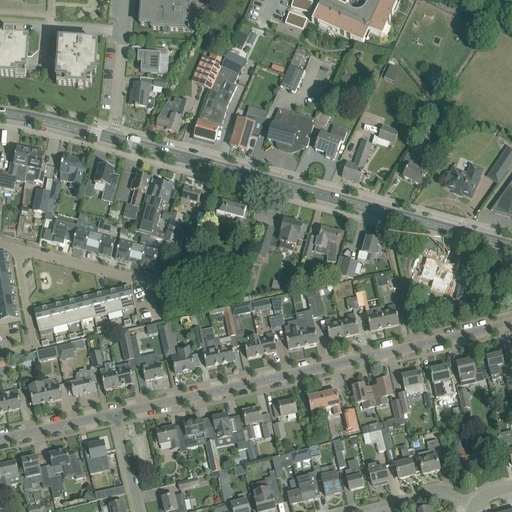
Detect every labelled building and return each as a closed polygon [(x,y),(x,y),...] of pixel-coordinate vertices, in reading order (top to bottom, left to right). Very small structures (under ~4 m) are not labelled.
[(141,0),(140,26),(151,27),(151,30),(163,31),(163,28),(169,28),(169,31),(183,32),(184,23),(188,23),(188,28),(196,29),(209,4),(208,4),(207,6),(190,5),(191,3),(190,3),(190,5),(185,5),(185,0),(141,0)] [(325,0),(324,3),(321,2),(312,23),(320,26),(320,24),(338,32),(337,34),(363,45),(364,41),(363,41),(367,32),(382,38),(383,37),(381,36),(384,28),(386,29),(393,14),(391,13),(396,0),(366,0),(366,1),(366,3),(366,6),(365,8),(363,10),(361,11),(359,12),(357,12),(354,12),(352,11),(350,10),(347,6),(349,0),(325,0)] [(16,30),(4,29),(4,30),(5,30),(5,34),(2,33),(1,39),(0,38),(0,76),(26,78),(28,41),(18,40),(18,34),(15,34),(15,30),(16,30)] [(85,39),(73,38),(74,38),(73,43),(60,42),(57,85),(91,88),(92,76),(95,77),(97,45),(83,44),(84,39),(85,39)] [(166,56),(167,51),(155,50),(155,55),(138,54),(137,64),(141,64),(141,74),(159,75),(161,56),(166,56)] [(295,94),(305,72),(298,69),(305,54),(297,51),(290,66),(280,88),(295,94)] [(203,72),(197,85),(197,86),(210,91),(225,59),(212,53),(209,59),(203,57),(197,69),(203,72)] [(197,129),(194,139),(214,144),(218,129),(221,129),(227,109),(237,88),(234,86),(238,77),(238,76),(239,77),(246,63),(228,54),(226,59),(225,59),(210,91),(204,110),(200,123),(198,123),(197,129)] [(167,83),(156,82),(155,88),(167,90),(167,83)] [(148,100),(148,98),(149,94),(150,94),(151,86),(135,84),(133,95),(131,95),(130,106),(135,107),(135,108),(137,108),(137,107),(147,108),(149,111),(151,111),(153,109),(154,101),(148,100)] [(160,117),(156,127),(165,130),(165,131),(177,135),(182,120),(187,121),(189,115),(190,112),(192,106),(182,102),(178,111),(166,107),(159,117),(160,117)] [(325,127),(331,114),(329,113),(332,107),(328,105),(319,124),(325,127)] [(272,126),(268,141),(281,146),(280,150),(292,153),(295,151),(297,146),(308,149),(315,121),(279,111),(272,126)] [(235,131),(230,147),(246,152),(251,135),(259,137),(265,121),(256,118),(247,116),(245,122),(240,121),(237,131),(235,131)] [(394,145),(398,132),(382,127),(378,140),(394,145)] [(317,146),(315,151),(327,155),(326,158),(334,161),(337,152),(341,141),(344,142),(348,132),(339,129),(336,139),(330,137),(321,134),(317,144),(316,146),(317,146)] [(362,169),(371,146),(362,143),(353,167),(347,164),(342,179),(359,184),(359,183),(362,184),(364,178),(362,177),(362,175),(364,169),(362,169)] [(409,155),(416,158),(420,150),(414,147),(409,155)] [(498,184),(511,162),(511,151),(508,149),(489,178),(498,184)] [(0,189),(14,192),(16,182),(24,184),(27,169),(31,152),(17,150),(15,159),(12,158),(9,174),(0,171),(0,189)] [(31,152),(27,169),(36,171),(34,182),(42,184),(46,165),(43,165),(45,155),(31,152)] [(80,184),(81,181),(83,171),(80,170),(81,162),(63,158),(60,173),(60,181),(71,183),(72,182),(80,184)] [(107,166),(106,167),(105,167),(99,165),(94,184),(106,187),(102,201),(112,204),(116,188),(118,181),(119,177),(113,175),(115,170),(113,169),(112,167),(107,166)] [(426,175),(430,168),(424,165),(420,172),(409,166),(408,169),(403,177),(420,187),(426,175)] [(478,181),(482,171),(473,167),(468,178),(462,175),(461,173),(453,170),(451,175),(449,174),(446,175),(444,177),(444,179),(445,182),(448,183),(445,188),(471,199),(479,181),(478,181)] [(147,189),(150,179),(137,176),(135,182),(133,182),(130,191),(134,192),(130,206),(127,205),(123,218),(135,221),(138,208),(139,208),(142,194),(146,195),(147,189)] [(511,181),(491,212),(511,217),(511,181)] [(59,203),(62,185),(52,183),(52,186),(51,186),(50,192),(51,192),(49,201),(59,203)] [(167,205),(173,185),(165,183),(164,186),(156,183),(151,198),(146,197),(136,233),(164,241),(166,235),(161,234),(159,230),(157,229),(162,211),(162,212),(165,204),(167,205)] [(198,205),(199,203),(201,193),(184,188),(184,189),(182,188),(181,194),(183,195),(180,205),(186,207),(188,202),(198,205)] [(45,214),(48,204),(50,194),(38,192),(33,212),(45,214)] [(251,221),(246,220),(247,214),(245,214),(246,209),(219,202),(216,213),(237,218),(236,224),(247,228),(246,230),(253,234),(259,224),(252,220),(251,221)] [(45,215),(33,212),(31,220),(23,218),(21,232),(23,232),(22,234),(36,238),(36,234),(41,235),(45,215)] [(172,214),(165,242),(176,245),(183,217),(172,214)] [(77,232),(72,249),(86,253),(86,249),(92,251),(96,236),(98,230),(98,229),(84,225),(86,216),(80,215),(75,232),(77,232)] [(98,229),(98,230),(104,231),(107,221),(101,220),(98,229)] [(60,246),(64,247),(65,242),(71,244),(76,226),(56,221),(53,232),(46,230),(43,239),(49,241),(49,242),(60,245),(60,246)] [(283,232),(280,243),(295,247),(296,248),(299,237),(302,238),(304,231),(304,229),(302,228),(302,226),(284,221),(281,231),(281,232),(283,232)] [(264,260),(274,231),(264,228),(255,257),(256,258),(254,263),(260,265),(261,259),(264,260)] [(337,245),(338,244),(340,234),(322,229),(319,240),(317,240),(315,247),(331,251),(327,257),(327,263),(335,264),(335,259),(336,246),(337,245)] [(142,235),(141,242),(148,244),(149,237),(142,235)] [(96,236),(92,251),(98,252),(98,256),(111,259),(115,241),(96,236)] [(309,260),(315,239),(308,237),(303,258),(309,260)] [(379,258),(381,249),(377,248),(379,241),(366,238),(364,247),(362,254),(368,255),(366,262),(373,264),(374,257),(379,258)] [(135,262),(139,247),(120,242),(115,260),(128,264),(129,260),(135,262)] [(158,253),(139,247),(135,262),(141,264),(140,267),(154,271),(158,253)] [(0,266),(10,265),(8,254),(0,255),(0,266)] [(354,276),(357,263),(339,259),(336,271),(335,276),(344,278),(352,280),(353,276),(354,276)] [(453,276),(435,266),(436,263),(426,259),(424,268),(423,268),(420,275),(433,279),(432,281),(441,285),(442,283),(448,286),(453,276)] [(0,266),(0,278),(11,276),(10,265),(0,266)] [(169,279),(186,282),(188,274),(171,271),(169,279)] [(0,289),(13,287),(11,276),(0,278),(0,289)] [(377,278),(379,286),(387,285),(385,276),(377,278)] [(227,296),(224,297),(225,301),(228,300),(229,303),(233,302),(232,298),(233,298),(230,286),(225,287),(227,296)] [(465,303),(469,288),(460,286),(457,300),(465,303)] [(0,289),(0,300),(15,298),(13,287),(0,289)] [(130,288),(117,291),(122,312),(136,309),(130,288)] [(318,289),(312,290),(314,300),(316,308),(318,318),(324,317),(318,289)] [(117,291),(103,295),(108,316),(122,312),(117,291)] [(103,295),(89,298),(94,319),(108,316),(103,295)] [(362,297),(354,299),(356,309),(365,307),(362,297)] [(0,300),(0,312),(17,309),(15,298),(0,300)] [(89,298),(75,301),(80,322),(94,319),(89,298)] [(356,309),(354,299),(346,301),(348,311),(356,309)] [(314,300),(308,301),(310,309),(312,320),(318,318),(316,308),(314,300)] [(80,322),(75,301),(61,305),(67,326),(80,322)] [(254,313),(271,310),(269,301),(253,305),(254,313)] [(250,304),(230,308),(230,312),(232,318),(238,317),(253,314),(250,304)] [(61,305),(48,308),(53,329),(67,326),(61,305)] [(385,329),(399,326),(395,306),(388,308),(389,313),(381,315),(385,329)] [(54,334),(53,329),(48,308),(34,312),(40,337),(54,334)] [(218,351),(221,365),(235,362),(233,349),(238,348),(236,337),(234,327),(232,320),(232,318),(230,312),(230,308),(223,310),(223,308),(208,311),(210,320),(225,317),(229,338),(219,341),(218,336),(214,337),(218,351)] [(0,323),(19,320),(17,309),(0,312),(0,323)] [(373,316),(372,311),(366,313),(370,332),(385,329),(381,315),(373,316)] [(344,338),(358,335),(354,315),(347,317),(349,322),(341,324),(344,338)] [(284,326),(281,316),(275,317),(278,328),(284,326)] [(275,317),(269,319),(271,329),(278,328),(275,317)] [(305,320),(297,322),(299,328),(300,333),(303,347),(318,344),(316,334),(314,325),(313,321),(306,322),(305,320)] [(333,325),(331,320),(325,322),(329,341),(344,338),(341,324),(333,325)] [(285,331),(284,331),(286,341),(288,351),(303,347),(300,333),(299,328),(297,322),(288,324),(288,327),(285,328),(285,331)] [(166,357),(171,356),(176,375),(194,371),(189,348),(174,351),(169,324),(159,327),(166,357)] [(243,335),(240,325),(234,327),(236,337),(242,336),(243,335)] [(200,331),(200,329),(191,331),(194,344),(203,342),(200,331)] [(277,353),(272,334),(266,335),(267,340),(259,342),(258,337),(262,356),(277,353)] [(134,360),(141,358),(136,337),(129,339),(130,345),(134,360)] [(206,369),(221,365),(218,351),(214,337),(206,339),(208,348),(202,349),(204,359),(206,369)] [(247,360),(262,356),(258,337),(243,340),(247,360)] [(67,358),(74,357),(71,345),(56,348),(59,363),(67,361),(67,358)] [(130,345),(122,347),(126,362),(134,360),(130,345)] [(37,353),(36,353),(37,358),(38,363),(47,361),(45,351),(44,352),(39,353),(37,353)] [(36,353),(33,354),(17,357),(19,368),(25,367),(25,369),(29,368),(28,364),(30,364),(31,366),(36,365),(35,362),(34,359),(37,358),(36,353)] [(93,369),(102,367),(99,353),(90,354),(93,369)] [(504,365),(501,354),(486,358),(489,370),(489,369),(492,382),(499,380),(499,378),(506,377),(511,398),(511,373),(510,364),(504,365)] [(140,358),(142,367),(143,372),(145,382),(164,378),(162,368),(161,363),(158,364),(156,355),(141,358),(140,358)] [(474,371),(472,361),(457,365),(461,386),(483,381),(480,370),(474,371)] [(106,370),(100,371),(104,391),(119,388),(116,373),(115,368),(114,365),(105,367),(106,370)] [(129,365),(115,368),(116,373),(119,388),(133,385),(131,373),(129,365)] [(451,385),(449,377),(447,367),(430,371),(433,385),(440,383),(441,388),(451,385)] [(87,372),(87,370),(86,370),(79,371),(79,372),(79,374),(76,375),(78,381),(71,383),(74,398),(93,394),(90,379),(96,378),(94,371),(87,372)] [(424,393),(422,386),(423,386),(420,373),(402,377),(405,394),(399,396),(401,402),(400,402),(404,420),(405,423),(408,422),(407,415),(410,414),(406,395),(418,392),(419,394),(424,393)] [(47,404),(62,400),(58,381),(52,383),(51,380),(42,382),(43,384),(44,389),(47,404)] [(376,407),(387,405),(386,398),(392,397),(389,380),(377,383),(378,387),(371,389),(375,406),(376,407)] [(33,407),(47,404),(44,389),(43,384),(29,387),(33,407)] [(365,390),(364,386),(352,388),(356,405),(363,403),(364,410),(376,407),(375,406),(371,389),(365,390)] [(6,413),(21,409),(17,390),(9,392),(10,397),(3,398),(6,413)] [(462,411),(471,408),(466,391),(458,393),(462,411)] [(341,414),(339,407),(340,407),(336,392),(322,395),(326,410),(333,408),(335,416),(341,414)] [(319,419),(318,411),(326,410),(322,395),(308,398),(311,413),(313,420),(319,419)] [(429,418),(434,417),(429,396),(424,397),(429,418)] [(276,419),(296,415),(294,401),(273,406),(276,419)] [(396,421),(404,420),(400,402),(392,404),(396,421)] [(453,409),(455,421),(461,420),(459,408),(453,409)] [(245,441),(255,439),(252,425),(262,423),(259,409),(243,412),(247,431),(243,432),(245,441)] [(347,433),(358,431),(358,429),(354,411),(343,414),(347,433)] [(218,441),(232,438),(231,432),(227,416),(212,419),(215,430),(218,441)] [(205,440),(204,431),(201,421),(184,425),(187,439),(194,437),(195,442),(205,440)] [(306,436),(314,435),(311,421),(303,423),(306,436)] [(277,442),(286,441),(282,424),(274,426),(277,442)] [(266,442),(274,440),(271,425),(263,427),(266,442)] [(177,440),(174,427),(156,431),(159,446),(171,443),(173,451),(179,450),(180,453),(187,452),(184,438),(177,440)] [(386,452),(394,450),(389,429),(381,431),(382,432),(381,432),(386,452)] [(246,444),(245,441),(243,432),(235,434),(237,444),(237,446),(238,452),(245,451),(247,450),(246,444)] [(372,446),(376,444),(379,454),(386,452),(381,432),(369,435),(372,446)] [(249,459),(251,465),(258,463),(256,455),(253,444),(252,442),(249,443),(249,441),(245,441),(246,444),(247,450),(249,459)] [(339,470),(345,469),(342,453),(344,452),(342,441),(333,443),(339,470)] [(419,461),(420,466),(423,475),(439,471),(435,455),(441,454),(438,441),(427,444),(429,453),(418,456),(419,461)] [(207,444),(205,444),(206,445),(208,458),(210,468),(212,474),(219,472),(222,472),(220,466),(216,442),(215,442),(207,444)] [(89,476),(103,473),(100,458),(107,456),(104,443),(88,446),(89,452),(84,453),(87,462),(89,476)] [(399,480),(415,476),(407,446),(400,447),(404,463),(395,465),(399,480)] [(312,459),(320,457),(318,448),(309,450),(312,459)] [(309,450),(301,452),(303,462),(311,460),(311,459),(312,459),(309,450)] [(66,451),(50,455),(52,466),(53,469),(54,469),(63,467),(65,475),(66,480),(76,477),(76,481),(84,479),(82,471),(80,462),(77,462),(76,454),(68,456),(66,451)] [(279,458),(272,459),(276,474),(277,480),(284,478),(282,470),(293,467),(292,465),(290,455),(285,456),(280,457),(279,458)] [(476,457),(464,459),(467,471),(478,468),(476,457)] [(37,458),(22,461),(27,480),(33,479),(34,484),(42,483),(44,489),(50,488),(48,479),(46,467),(39,469),(37,458)] [(347,480),(347,482),(350,492),(364,488),(361,476),(357,461),(348,463),(350,471),(345,472),(347,480)] [(388,482),(384,467),(377,469),(375,462),(367,464),(369,472),(365,473),(367,480),(371,479),(372,486),(380,484),(380,486),(387,485),(387,482),(388,482)] [(8,478),(18,476),(16,463),(0,466),(0,476),(1,480),(1,479),(3,488),(10,487),(8,478)] [(328,468),(329,476),(321,478),(326,497),(340,494),(334,467),(328,468)] [(222,472),(219,472),(220,478),(220,480),(224,500),(231,499),(232,498),(228,478),(227,471),(222,472)] [(276,474),(270,475),(270,478),(271,481),(275,497),(281,495),(277,480),(276,474)] [(55,477),(48,479),(50,488),(51,487),(54,500),(60,498),(59,493),(59,492),(55,477)] [(303,503),(314,500),(308,478),(297,481),(303,503)] [(180,491),(199,486),(197,479),(178,484),(180,491)] [(290,507),(303,503),(297,481),(289,483),(292,494),(287,495),(290,507)] [(268,490),(265,482),(252,485),(255,493),(253,494),(257,511),(269,511),(275,511),(274,506),(275,505),(274,503),(273,504),(272,497),(271,498),(269,490),(268,490)] [(97,501),(106,499),(104,491),(96,493),(97,501)] [(91,493),(86,500),(91,502),(96,501),(95,495),(91,493)] [(165,511),(186,511),(183,495),(174,497),(162,499),(165,511)] [(232,505),(231,505),(232,511),(249,511),(248,507),(247,502),(246,502),(244,495),(237,496),(239,503),(232,505)] [(124,511),(122,503),(110,506),(110,507),(102,509),(102,511),(124,511)]
